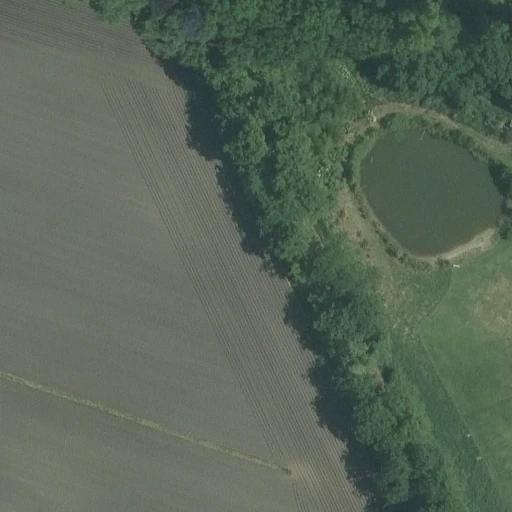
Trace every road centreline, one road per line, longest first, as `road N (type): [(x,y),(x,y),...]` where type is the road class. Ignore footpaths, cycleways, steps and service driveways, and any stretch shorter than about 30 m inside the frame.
road 1 (track): [(195,0),(417,511)]
road 2 (track): [(511,60),(323,2)]
